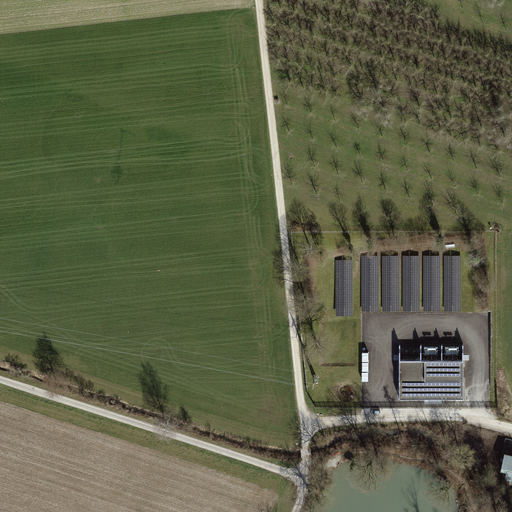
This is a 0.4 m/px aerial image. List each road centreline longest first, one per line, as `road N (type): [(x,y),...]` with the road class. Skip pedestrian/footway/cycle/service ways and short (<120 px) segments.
road 1 (track): [(303,423),(260,0)]
road 2 (track): [(0,375),(304,477)]
road 3 (track): [(303,423),(350,415),(511,425)]
